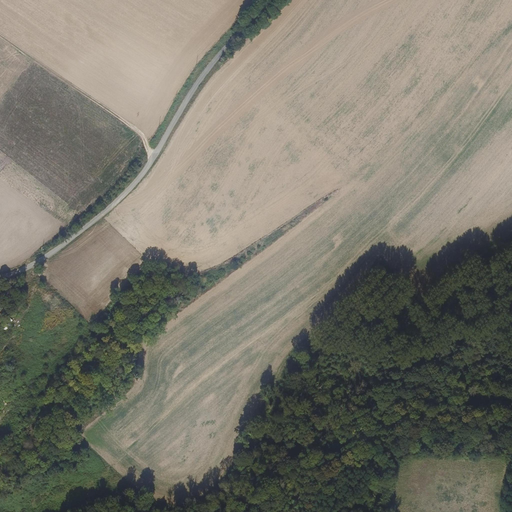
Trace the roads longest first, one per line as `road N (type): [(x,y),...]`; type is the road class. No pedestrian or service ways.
road 1 (unclassified): [(61,242),(132,181),(205,67),(268,0)]
road 2 (track): [(151,155),(124,123),(0,39)]
